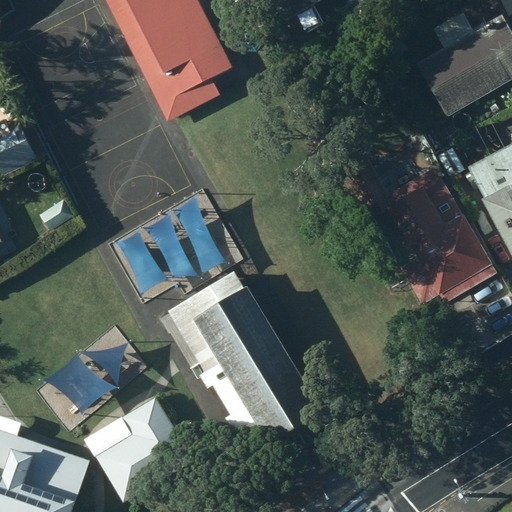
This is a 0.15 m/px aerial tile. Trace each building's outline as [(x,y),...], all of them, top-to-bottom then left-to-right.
[(108,0),(170,121),(221,95),(212,77),(234,66),(200,0),(108,0)] [(276,0),(287,19),(320,0),(276,0)] [(511,15),(511,0),(500,0),(508,17),(511,15)] [(450,116),(511,81),(511,25),(506,14),(477,31),(466,12),(436,29),(447,48),(420,63),(450,116)] [(462,140),(445,111),(420,125),(437,154),(462,140)] [(0,178),(50,156),(34,122),(23,127),(21,120),(10,125),(7,119),(0,122),(0,178)] [(511,145),(471,167),(511,247),(511,145)] [(467,170),(454,148),(439,157),(451,179),(467,170)] [(55,192),(42,162),(7,178),(21,207),(55,192)] [(500,273),(442,176),(418,189),(420,193),(396,207),(401,216),(396,219),(421,261),(404,271),(425,305),(442,295),(447,304),(500,273)] [(70,220),(60,204),(36,219),(46,235),(70,220)] [(35,229),(19,239),(24,247),(26,250),(39,242),(42,240),(35,229)] [(328,414),(252,287),(248,289),(238,271),(171,312),(182,330),(176,333),(184,347),(189,344),(207,372),(201,375),(210,389),(215,385),(233,415),(227,419),(235,431),(242,428),(258,455),(287,437),(296,453),(321,438),(312,423),(328,414)] [(133,511),(199,473),(157,401),(122,422),(132,440),(93,463),(122,511),(133,511)] [(64,511),(82,466),(0,436),(0,511),(64,511)]
